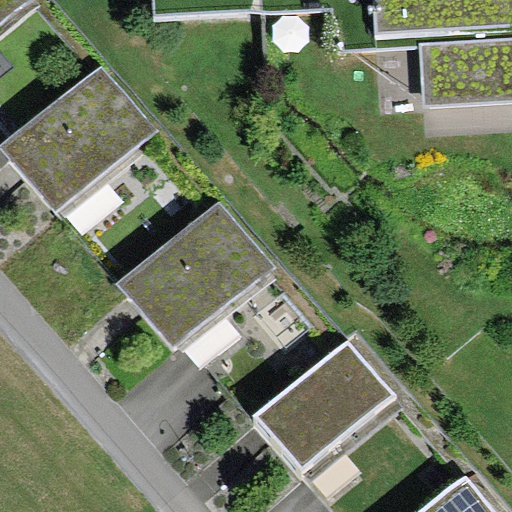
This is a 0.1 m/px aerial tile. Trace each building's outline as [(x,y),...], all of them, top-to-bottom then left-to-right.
[(0,0),(0,34),(39,0),(0,0)] [(511,0),(153,0),(156,26),(331,16),(334,58),(415,53),(420,121),(511,114),(511,0)] [(103,65),(0,154),(0,159),(55,223),(160,131),(103,65)] [(220,206),(120,295),(178,360),(278,271),(220,206)] [(348,348),(259,426),(305,479),(395,401),(348,348)] [(492,511),(466,482),(431,511),(492,511)]
